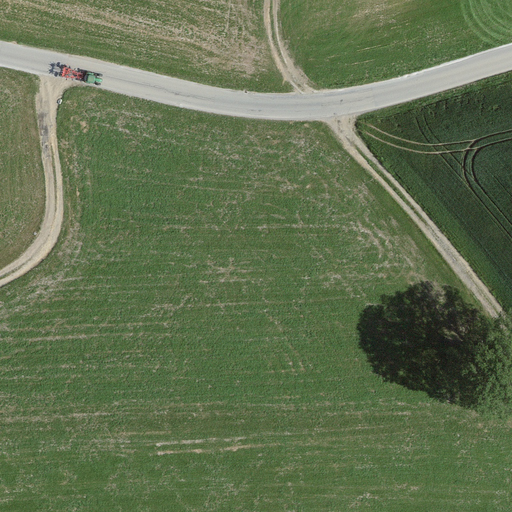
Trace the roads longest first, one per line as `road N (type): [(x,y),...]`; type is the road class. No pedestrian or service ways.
road 1 (tertiary): [(0,51),(285,107),(359,99),(511,57)]
road 2 (track): [(511,334),(291,74),(270,0)]
road 3 (track): [(0,277),(36,254),(52,226),(47,62)]
